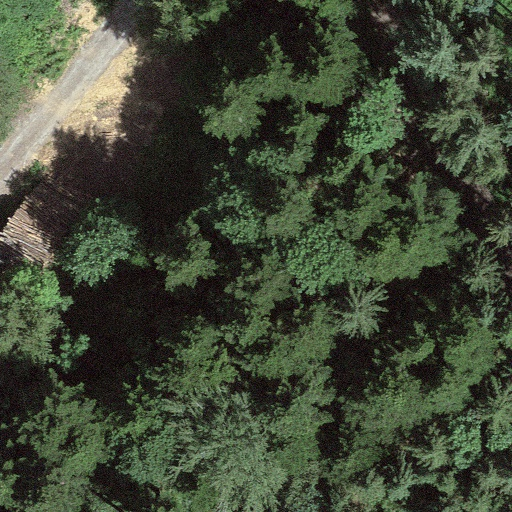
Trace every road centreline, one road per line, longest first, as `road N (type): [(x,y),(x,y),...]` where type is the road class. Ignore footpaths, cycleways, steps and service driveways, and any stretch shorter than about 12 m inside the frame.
road 1 (track): [(420,0),(511,199)]
road 2 (track): [(93,0),(0,113)]
